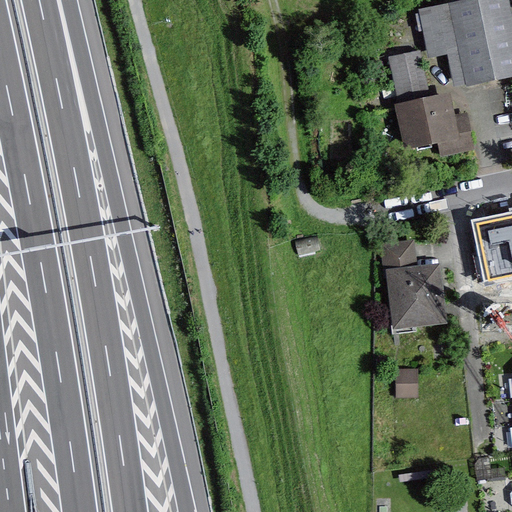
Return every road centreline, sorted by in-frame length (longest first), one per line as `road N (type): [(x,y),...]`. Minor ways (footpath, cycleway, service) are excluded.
road 1 (track): [(253,511),(188,193),(135,0)]
road 2 (motorway): [(187,511),(68,0)]
road 3 (motorway): [(129,511),(39,0)]
road 4 (motorway): [(0,55),(79,511)]
road 5 (track): [(354,216),(328,217),(304,198),(273,0)]
road 6 (residential): [(457,195),(482,447)]
